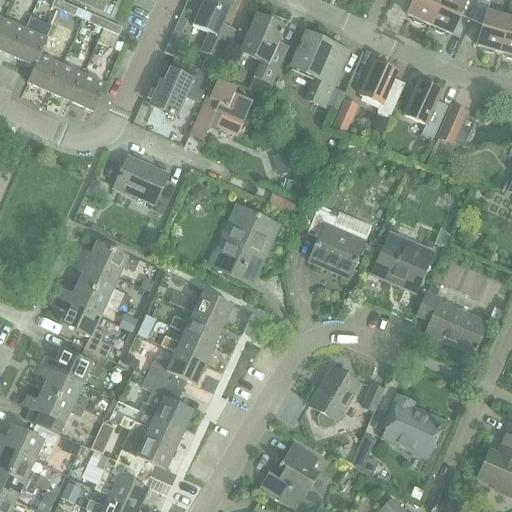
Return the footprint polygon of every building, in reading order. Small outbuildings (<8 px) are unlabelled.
[(64,0),(55,0),(52,8),(60,12),(63,4),(64,0)] [(110,17),(112,13),(114,8),(95,0),(90,0),(88,7),(110,17)] [(149,30),(157,0),(138,0),(132,25),(149,30)] [(222,30),(226,21),(234,3),(227,0),(204,0),(192,28),(208,35),(200,54),(207,57),(201,71),(215,77),(221,63),(227,48),(233,35),(222,30)] [(414,0),(407,17),(412,20),(414,23),(420,26),(424,24),(429,27),(440,0),(414,0)] [(457,0),(440,0),(429,27),(434,29),(435,33),(441,35),(445,34),(451,36),(459,17),(471,22),(478,0),(465,0),(465,3),(457,0)] [(499,54),(509,20),(487,13),(490,4),(479,0),(478,0),(471,22),(482,27),(476,48),(482,49),(482,50),(484,53),(491,55),(494,53),(499,54)] [(82,21),(85,14),(63,4),(60,12),(74,18),(82,21)] [(88,25),(100,30),(103,31),(107,23),(92,17),(85,14),(82,21),(89,24),(88,25)] [(248,91),(266,99),(272,87),(288,51),(277,46),(286,26),(271,19),(270,23),(255,17),(238,54),(260,64),(253,78),(254,78),(248,91)] [(0,53),(7,56),(19,29),(0,20),(0,53)] [(511,20),(509,20),(499,54),(505,56),(507,60),(511,61),(511,20)] [(107,23),(103,31),(119,37),(122,29),(107,23)] [(19,29),(7,56),(34,68),(39,58),(47,41),(19,29)] [(233,35),(227,48),(236,52),(242,39),(233,35)] [(306,35),(298,53),(291,70),(315,81),(305,102),(323,110),(342,67),(330,62),(336,48),(306,35)] [(27,85),(43,92),(50,95),(62,68),(39,58),(34,68),(27,85)] [(215,79),(175,61),(163,87),(160,85),(150,107),(175,118),(184,98),(199,105),(206,90),(209,91),(215,79)] [(389,121),(396,104),(405,86),(394,81),(396,75),(391,72),(389,68),(383,66),(379,67),(374,65),(359,98),(381,107),(377,116),(389,121)] [(62,68),(50,95),(71,104),(83,77),(62,68)] [(106,87),(87,79),(83,77),(71,104),(94,114),(106,87)] [(237,137),(242,125),(243,126),(252,104),(234,96),(236,92),(217,83),(213,94),(209,92),(189,137),(202,143),(215,114),(220,116),(215,128),(237,137)] [(432,143),(440,127),(448,108),(437,103),(441,95),(435,92),(434,88),(428,86),(424,87),(418,85),(404,118),(425,127),(420,138),(432,143)] [(476,122),(466,117),(467,115),(452,109),(438,140),(453,147),(454,144),(463,149),(476,122)] [(302,152),(285,159),(292,178),(309,171),(302,152)] [(162,218),(170,199),(175,188),(164,183),(167,177),(150,169),(148,173),(126,163),(114,189),(153,207),(151,213),(162,218)] [(315,188),(304,192),(309,205),(320,201),(315,188)] [(328,192),(322,206),(332,210),(338,196),(328,192)] [(267,207),(290,217),(295,207),(272,196),(267,207)] [(278,228),(260,220),(237,209),(210,268),(251,288),(278,228)] [(369,233),(338,220),(317,211),(307,236),(318,240),(308,264),(322,270),(324,266),(350,276),(348,281),(349,282),(369,233)] [(415,296),(423,278),(433,255),(389,236),(373,273),(400,285),(398,289),(415,296)] [(122,269),(134,274),(138,265),(97,246),(92,257),(82,253),(78,261),(117,280),(122,269)] [(112,291),(117,280),(78,261),(73,271),(83,275),(79,286),(120,305),(126,308),(130,300),(112,291)] [(104,308),(115,313),(116,314),(120,305),(79,286),(74,297),(64,292),(59,301),(99,320),(104,308)] [(487,326),(469,317),(439,304),(441,300),(427,294),(416,318),(430,324),(424,336),(473,357),(475,353),(476,353),(478,350),(476,349),(487,326)] [(170,304),(193,315),(223,329),(232,308),(203,295),(198,306),(174,295),(170,304)] [(84,350),(106,361),(111,350),(100,345),(104,336),(93,331),(99,320),(59,301),(59,302),(53,300),(49,307),(65,315),(60,326),(89,339),(84,350)] [(184,334),(214,348),(223,329),(193,315),(188,326),(174,319),(170,327),(184,334)] [(147,342),(174,355),(204,369),(214,348),(184,334),(179,346),(164,339),(164,340),(150,334),(147,342)] [(42,368),(81,386),(86,375),(97,380),(106,361),(84,350),(79,361),(61,353),(56,364),(46,359),(42,368)] [(204,369),(174,355),(170,365),(155,358),(146,379),(181,395),(186,384),(196,388),(204,369)] [(127,357),(123,366),(135,372),(139,363),(127,357)] [(95,406),(87,402),(76,397),(81,386),(42,368),(38,377),(48,382),(43,392),(83,411),(92,415),(95,406)] [(331,429),(334,423),(337,425),(360,388),(331,370),(308,408),(320,415),(317,420),(318,428),(324,431),(331,429)] [(176,405),(181,395),(146,379),(140,390),(151,395),(146,405),(144,404),(140,413),(154,419),(183,434),(193,413),(176,405)] [(373,414),(374,410),(382,392),(371,387),(362,409),(373,414)] [(83,411),(43,392),(38,403),(28,398),(23,408),(41,416),(36,427),(59,437),(64,425),(63,424),(68,413),(80,418),(83,411)] [(442,425),(410,412),(413,406),(397,399),(380,439),(427,460),(442,425)] [(121,428),(131,432),(145,439),(174,453),(183,434),(154,419),(149,431),(135,424),(134,426),(124,422),(121,428)] [(511,427),(510,426),(497,457),(489,453),(477,481),(511,495),(511,427)] [(50,457),(59,437),(36,427),(31,438),(13,429),(7,441),(0,437),(0,447),(32,462),(38,451),(50,457)] [(126,444),(123,450),(117,464),(139,474),(144,463),(165,473),(174,453),(145,439),(131,432),(126,444)] [(378,465),(366,460),(374,442),(363,437),(349,466),(359,474),(371,479),(378,465)] [(67,440),(61,452),(75,459),(81,448),(67,440)] [(96,441),(91,451),(103,456),(107,447),(96,441)] [(316,511),(323,502),(308,492),(318,476),(311,472),(318,461),(294,446),(274,479),(269,476),(259,491),(293,511),(316,511)] [(51,484),(39,479),(27,474),(32,462),(0,447),(0,471),(36,488),(47,493),(51,484)] [(134,485),(139,474),(117,464),(108,460),(102,457),(100,462),(92,458),(82,479),(98,486),(95,492),(109,498),(138,511),(148,492),(134,485)] [(19,491),(31,496),(32,497),(36,488),(0,471),(0,494),(14,501),(19,491)] [(68,485),(62,500),(69,504),(75,506),(81,491),(68,485)] [(414,490),(410,499),(419,503),(423,494),(414,490)] [(47,493),(42,504),(52,509),(57,498),(47,493)] [(9,511),(14,501),(0,494),(0,511),(9,511)] [(138,511),(109,498),(104,509),(89,502),(85,511),(138,511)] [(403,511),(390,501),(380,511),(403,511)]
